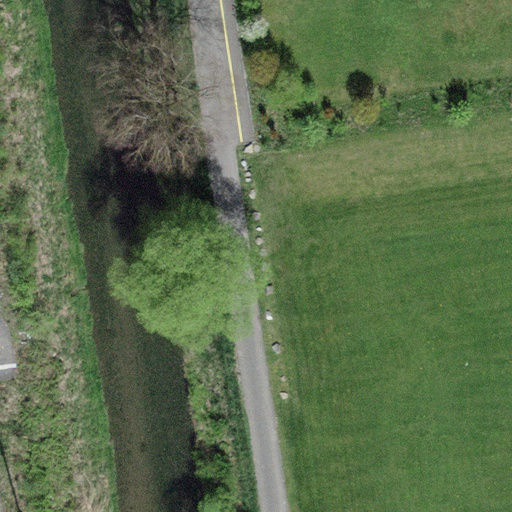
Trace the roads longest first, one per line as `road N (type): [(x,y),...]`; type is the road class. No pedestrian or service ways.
road 1 (unclassified): [(224,158),(278,511)]
road 2 (residential): [(200,0),(224,158)]
